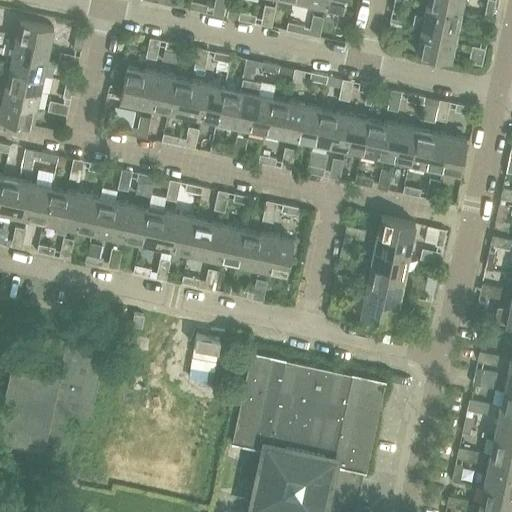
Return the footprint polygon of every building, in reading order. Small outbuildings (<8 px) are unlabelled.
[(207,11),(208,3),(192,0),(191,0),(190,8),(207,11)] [(343,0),(327,0),(326,5),(342,8),(343,0)] [(400,12),(402,0),(394,0),(392,11),(400,12)] [(426,0),(426,2),(461,9),(462,0),(426,0)] [(492,15),(495,0),(487,0),(484,14),(492,15)] [(422,23),(420,34),(435,37),(436,29),(441,30),(442,22),(458,25),(461,9),(426,2),(424,14),(415,12),(413,21),(422,23)] [(255,22),(256,14),(240,10),(238,18),(255,22)] [(18,18),(15,34),(30,37),(28,45),(32,46),(31,54),(46,57),(53,25),(18,18)] [(303,31),(304,24),(288,20),(286,28),(303,31)] [(435,37),(420,34),(416,51),(451,58),(458,25),(442,22),(441,30),(436,29),(435,37)] [(81,49),(85,32),(77,30),(73,47),(81,49)] [(15,34),(8,66),(42,74),(46,57),(31,54),(32,46),(28,45),(30,37),(15,34)] [(181,51),(183,43),(166,40),(165,47),(181,51)] [(482,63),(485,47),(472,44),(469,61),(482,63)] [(213,58),(229,61),(231,53),(215,50),(213,58)] [(278,72),(280,63),(263,60),(261,68),(278,72)] [(141,82),(144,67),(127,64),(120,99),(152,106),(155,91),(147,89),(149,83),(141,82)] [(8,66),(4,83),(20,86),(18,94),(22,95),(20,103),(35,106),(42,74),(8,66)] [(177,74),(144,67),(141,82),(149,83),(147,89),(155,91),(152,106),(169,109),(177,74)] [(327,82),(328,74),(311,70),(309,78),(327,82)] [(177,74),(169,109),(201,116),(204,102),(196,99),(197,94),(189,92),(192,78),(177,74)] [(71,97),(74,80),(66,78),(63,96),(71,97)] [(224,85),(192,78),(189,92),(197,94),(196,99),(204,102),(201,116),(217,119),(224,85)] [(375,92),(376,85),(359,81),(358,89),(375,92)] [(20,86),(4,83),(0,104),(0,116),(32,123),(35,106),(20,103),(22,95),(18,94),(20,86)] [(224,85),(217,119),(249,127),(253,112),(245,110),(245,104),(237,103),(240,88),(224,85)] [(273,95),(240,88),(237,103),(245,104),(245,110),(253,112),(249,127),(265,130),(273,95)] [(423,103),(424,95),(408,91),(406,99),(423,103)] [(273,95),(265,130),(297,137),(300,122),(293,120),(294,115),(286,113),(289,98),(273,95)] [(321,105),(289,98),(286,113),(294,115),(293,120),(300,122),(297,137),(313,140),(321,105)] [(471,113),(473,105),(456,102),(455,110),(471,113)] [(321,105),(313,140),(346,147),(349,133),(341,131),(342,126),(334,124),(337,109),(321,105)] [(369,116),(337,109),(334,124),(342,126),(341,131),(349,133),(346,147),(362,151),(369,116)] [(369,116),(362,151),(394,158),(397,143),(389,142),(390,136),(382,134),(385,119),(369,116)] [(418,126),(385,119),(382,134),(390,136),(389,142),(397,143),(394,158),(410,161),(418,126)] [(130,133),(132,125),(115,121),(113,129),(130,133)] [(418,126),(410,161),(442,168),(445,154),(437,152),(438,147),(430,145),(434,130),(418,126)] [(466,137),(434,130),(430,145),(438,147),(437,152),(445,154),(442,168),(459,172),(466,137)] [(179,143),(180,135),(163,132),(162,140),(179,143)] [(0,148),(9,151),(10,143),(0,140),(0,148)] [(227,153),(228,146),(211,142),(210,150),(227,153)] [(56,161),(58,153),(43,150),(41,158),(56,161)] [(59,153),(56,164),(65,165),(67,155),(59,153)] [(258,160),(275,164),(276,156),(260,153),(258,160)] [(308,163),(325,167),(327,159),(310,156),(308,163)] [(105,172),(107,164),(90,160),(88,168),(105,172)] [(323,174),(325,167),(308,163),(306,171),(323,174)] [(153,182),(155,174),(138,171),(137,179),(153,182)] [(371,185),(373,177),(356,173),(354,181),(371,185)] [(3,175),(0,190),(0,218),(10,221),(12,213),(28,217),(32,202),(23,200),(24,195),(16,193),(19,179),(3,175)] [(52,186),(19,179),(16,193),(24,195),(23,200),(32,202),(28,217),(44,220),(52,186)] [(200,192),(201,184),(186,181),(185,189),(200,192)] [(420,195),(421,187),(404,184),(403,191),(420,195)] [(52,186),(44,220),(58,223),(56,231),(67,233),(68,225),(77,227),(80,212),(71,210),(72,205),(64,204),(67,189),(52,186)] [(100,196),(67,189),(64,204),(72,205),(71,210),(80,212),(77,227),(93,230),(100,196)] [(236,192),(235,192),(233,199),(249,203),(251,195),(236,192)] [(100,196),(93,230),(125,237),(128,222),(119,220),(120,216),(112,214),(116,199),(100,196)] [(148,206),(116,199),(112,214),(120,216),(119,220),(128,222),(125,237),(141,241),(148,206)] [(298,214),(299,206),(283,202),(281,210),(298,214)] [(499,202),(496,219),(504,220),(507,204),(499,202)] [(148,206),(141,241),(173,248),(176,233),(168,231),(169,226),(161,224),(164,210),(148,206)] [(197,217),(164,210),(161,224),(169,226),(168,231),(176,233),(173,248),(189,251),(197,217)] [(381,215),(377,231),(392,234),(391,242),(395,243),(393,251),(408,254),(415,222),(381,215)] [(197,217),(189,251),(221,258),(225,243),(216,241),(217,237),(209,235),(212,220),(197,217)] [(245,227),(212,220),(209,235),(217,237),(216,241),(225,243),(221,258),(238,262),(245,227)] [(245,227),(238,262),(270,268),(273,253),(264,252),(265,247),(257,245),(260,230),(245,227)] [(443,245),(446,228),(438,227),(435,243),(443,245)] [(294,237),(260,230),(257,245),(265,247),(264,252),(273,253),(270,268),(286,272),(294,237)] [(377,231),(370,263),(405,271),(408,254),(393,251),(395,243),(391,242),(392,234),(377,231)] [(347,258),(351,242),(343,240),(339,257),(347,258)] [(54,253),(55,245),(38,242),(37,250),(54,253)] [(485,267),(493,268),(497,252),(489,250),(485,267)] [(102,264),(103,256),(87,252),(85,260),(102,264)] [(150,275),(152,267),(135,263),(133,271),(150,275)] [(370,263),(367,279),(382,283),(380,290),(384,291),(383,299),(398,303),(405,271),(370,263)] [(181,282),(198,285),(199,277),(183,273),(181,282)] [(433,293),(436,276),(428,275),(425,292),(433,293)] [(382,283),(367,279),(360,311),(394,319),(398,303),(383,299),(384,291),(380,290),(382,283)] [(247,295),(248,287),(231,284),(229,292),(247,295)] [(337,307),(341,290),(332,288),(329,305),(337,307)] [(483,317),(486,300),(478,299),(475,315),(483,317)] [(90,415),(104,351),(103,350),(102,354),(95,352),(95,349),(65,342),(61,362),(13,351),(0,410),(0,436),(58,449),(67,410),(90,415)] [(266,448),(253,505),(284,511),(324,511),(336,462),(366,469),(386,377),(352,369),(352,370),(285,356),(286,355),(251,348),(231,440),(266,448)] [(480,384),(484,367),(476,365),(473,382),(480,384)] [(511,390),(504,389),(500,405),(511,407),(511,390)] [(511,407),(500,405),(493,437),(511,440),(511,407)] [(210,412),(203,442),(220,446),(227,415),(210,412)] [(121,413),(105,479),(178,495),(193,428),(121,413)] [(470,432),(473,415),(466,414),(462,431),(470,432)] [(511,440),(493,437),(490,454),(505,457),(503,465),(507,466),(506,474),(511,475),(511,440)] [(490,454),(483,485),(511,491),(511,475),(506,474),(507,466),(503,465),(505,457),(490,454)] [(460,480),(463,463),(455,462),(452,479),(460,480)] [(511,511),(511,491),(483,485),(480,501),(495,504),(492,511),(511,511)] [(492,511),(495,504),(480,501),(477,511),(492,511)]
